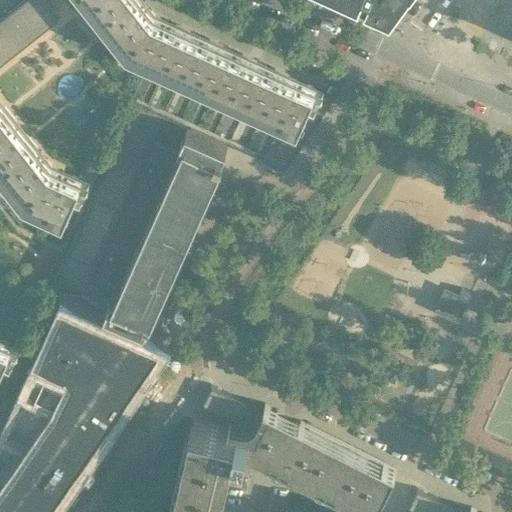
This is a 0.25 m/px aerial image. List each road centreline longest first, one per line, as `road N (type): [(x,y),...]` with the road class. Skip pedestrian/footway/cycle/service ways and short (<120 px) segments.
road 1 (residential): [(91,511),(206,348),(511,503)]
road 2 (residential): [(395,53),(275,0)]
road 3 (residential): [(511,107),(395,53)]
